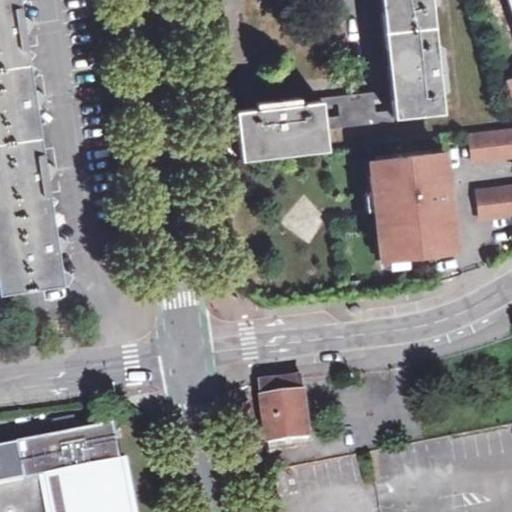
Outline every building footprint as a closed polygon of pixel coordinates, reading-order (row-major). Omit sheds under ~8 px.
[(0,0),(0,290),(59,282),(17,0),(0,0)] [(380,0),(394,115),(442,109),(438,76),(443,75),(442,60),(437,61),(430,0),(380,0)] [(342,98),(343,113),(372,110),(370,95),(342,98)] [(325,149),(321,101),(286,105),(285,98),(269,100),(270,106),(235,110),(237,140),(238,157),(325,149)] [(511,129),(473,134),(476,161),(511,157),(511,129)] [(384,207),(389,254),(457,246),(453,215),(448,215),(446,198),(452,198),(446,152),(383,160),(387,190),(376,192),(378,208),(384,207)] [(511,187),(480,191),(483,221),(511,217),(511,187)] [(261,383),(270,443),(311,438),(302,378),(261,383)] [(0,511),(133,511),(117,425),(9,445),(0,446),(0,511)]
